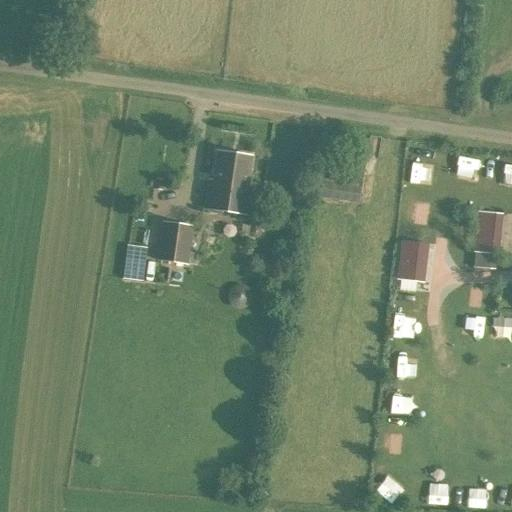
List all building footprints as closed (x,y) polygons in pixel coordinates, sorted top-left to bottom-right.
[(247,187),(251,158),(216,152),(212,182),(208,181),(204,209),(246,215),(250,187),(247,187)] [(358,204),(362,180),(322,173),(318,198),(358,204)] [(495,268),(499,214),(476,212),(471,266),(495,268)] [(187,265),(188,259),(193,227),(161,222),(156,260),(187,265)] [(424,230),(400,228),(397,279),(420,280),(424,230)] [(379,488),(388,497),(401,485),(392,476),(379,488)]
